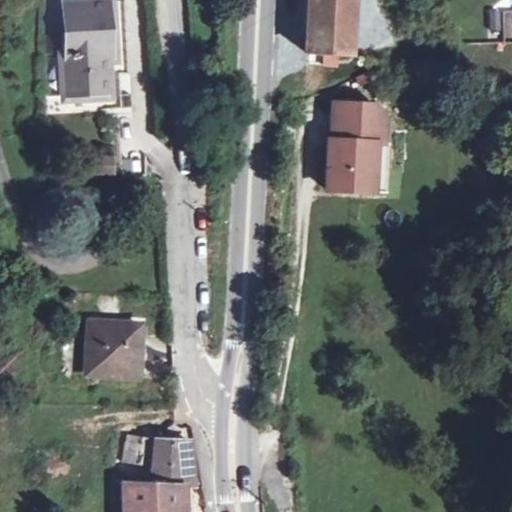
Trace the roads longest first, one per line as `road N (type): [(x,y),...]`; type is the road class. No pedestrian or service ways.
road 1 (residential): [(232,417),(212,410),(193,362),(171,0)]
road 2 (secondary): [(259,0),(232,417)]
